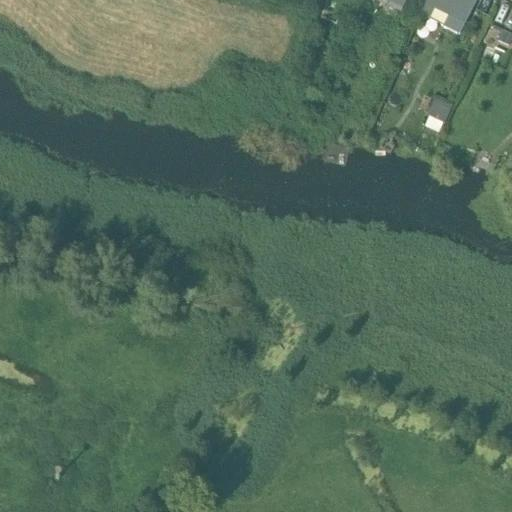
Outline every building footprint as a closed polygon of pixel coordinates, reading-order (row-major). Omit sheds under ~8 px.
[(355,0),(353,5),(369,13),(375,0),(355,0)] [(405,0),(376,0),(400,11),(405,0)] [(427,0),(425,5),(433,9),(438,0),(427,0)] [(476,0),(438,0),(433,9),(430,15),(445,23),(443,27),(459,35),(476,0)] [(511,16),(499,44),(509,49),(511,44),(511,16)] [(434,99),(430,115),(448,120),(452,104),(434,99)]
